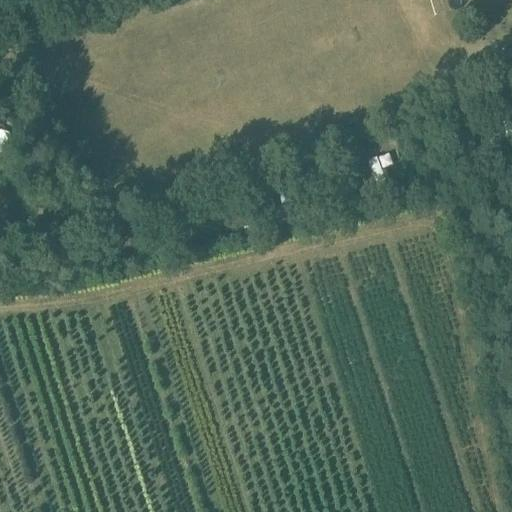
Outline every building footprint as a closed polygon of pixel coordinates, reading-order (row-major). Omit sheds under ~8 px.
[(49,0),(16,0),(24,19),(53,8),(49,0)] [(84,0),(87,9),(114,0),(84,0)] [(382,164),(356,174),(363,192),(389,182),(382,164)] [(267,193),(266,212),(291,213),(292,194),(267,193)] [(237,204),(211,201),(209,221),(235,223),(237,204)] [(104,237),(108,255),(136,248),(132,231),(104,237)]
